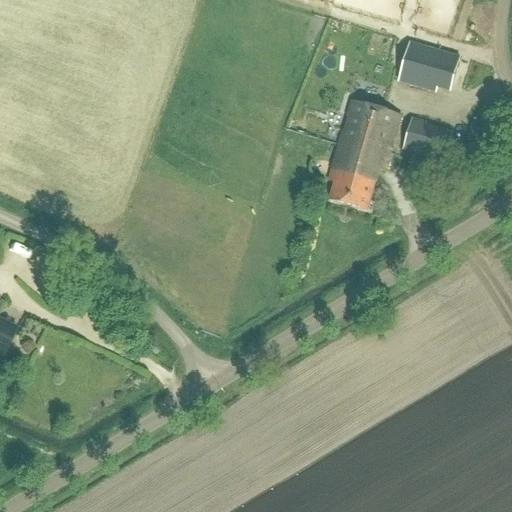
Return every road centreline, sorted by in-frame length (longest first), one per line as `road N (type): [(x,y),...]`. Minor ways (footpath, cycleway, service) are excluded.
road 1 (unclassified): [(511,202),(208,384)]
road 2 (unclassified): [(208,384),(182,343),(119,284),(0,219)]
road 3 (unclassified): [(208,384),(0,511)]
